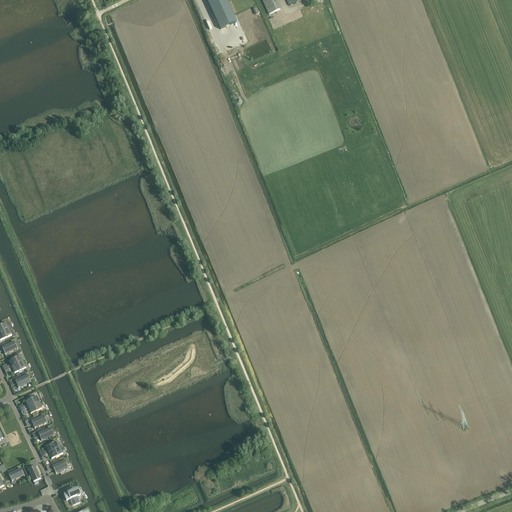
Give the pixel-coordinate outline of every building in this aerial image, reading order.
[(226,0),(206,0),(221,30),(237,22),(226,0)] [(263,0),(263,1),(269,15),(280,10),(275,0),(263,0)] [(0,334),(8,330),(6,325),(7,324),(6,324),(0,326),(0,334)] [(0,340),(0,341),(1,341),(2,340),(4,344),(9,342),(11,341),(9,337),(12,336),(12,335),(11,336),(8,330),(0,334),(0,339),(1,341),(0,340)] [(17,349),(17,350),(14,343),(10,345),(9,343),(9,342),(4,344),(1,346),(5,355),(6,355),(5,355),(17,349)] [(7,366),(9,369),(23,363),(20,357),(21,357),(20,357),(9,362),(9,363),(10,362),(11,365),(7,366)] [(14,374),(26,369),(26,368),(25,368),(23,363),(9,369),(10,372),(14,371),(15,373),(14,374)] [(30,383),(31,383),(27,376),(27,377),(23,378),(22,376),(22,375),(20,376),(17,378),(14,379),(19,389),(19,388),(30,383)] [(36,398),(35,394),(29,396),(31,400),(25,403),(26,403),(27,405),(24,407),(25,410),(39,404),(36,398),(37,398),(37,397),(36,398)] [(38,416),(37,412),(42,409),(39,404),(25,410),(26,413),(30,411),(31,414),(31,415),(32,414),(34,418),(38,416)] [(38,416),(30,420),(35,429),(35,428),(46,423),(47,424),(44,416),(43,417),(44,417),(39,419),(38,416)] [(38,431),(37,432),(42,441),(53,435),(54,436),(51,429),(50,429),(46,431),(45,428),(42,430),(38,431)] [(44,452),(46,455),(60,449),(57,443),(58,443),(58,442),(46,448),(47,448),(48,450),(44,452)] [(51,456),(52,459),(51,459),(51,460),(63,454),(62,454),(60,449),(46,455),(47,458),(51,456)] [(56,473),(67,468),(68,469),(66,464),(65,461),(64,461),(65,462),(60,464),(59,461),(51,465),(56,474),(56,473)] [(41,474),(38,466),(28,471),(29,471),(34,482),(33,482),(33,483),(41,479),(40,479),(38,475),(41,474)] [(8,472),(12,482),(12,481),(24,476),(24,477),(21,469),(20,469),(21,470),(17,472),(15,469),(16,469),(15,469),(8,472)] [(67,494),(64,495),(66,501),(70,500),(72,504),(79,500),(77,497),(81,495),(78,489),(75,490),(74,489),(67,492),(67,494)]
